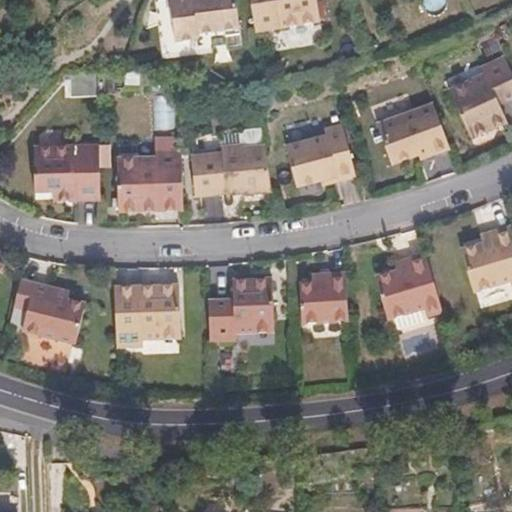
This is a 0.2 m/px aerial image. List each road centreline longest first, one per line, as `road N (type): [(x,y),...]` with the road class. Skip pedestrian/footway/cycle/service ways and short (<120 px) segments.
road 1 (residential): [(511,174),(337,227),(194,245),(66,244),(0,222)]
road 2 (secondary): [(0,394),(196,426),(328,419),(511,370)]
